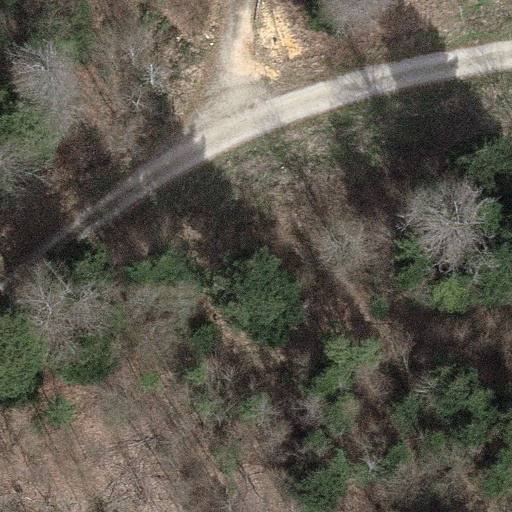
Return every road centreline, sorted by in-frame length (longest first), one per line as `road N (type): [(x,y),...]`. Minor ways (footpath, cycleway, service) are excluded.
road 1 (track): [(511,57),(384,82),(258,122),(90,218),(0,296)]
road 2 (track): [(258,122),(247,0)]
